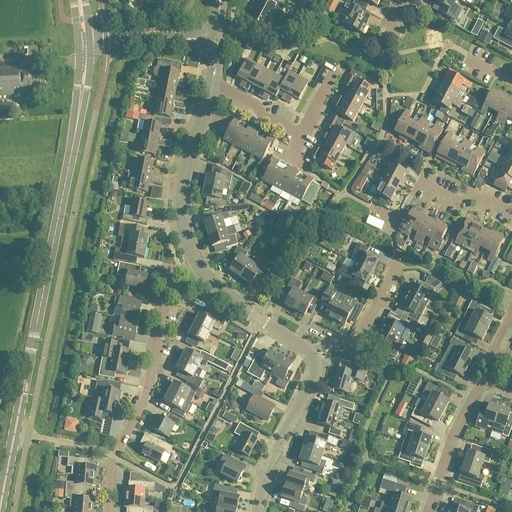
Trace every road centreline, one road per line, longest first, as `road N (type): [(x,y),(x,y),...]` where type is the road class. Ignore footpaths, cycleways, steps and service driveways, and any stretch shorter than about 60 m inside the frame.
road 1 (secondary): [(0,503),(76,119)]
road 2 (residential): [(118,450),(145,396),(168,277),(194,264)]
road 3 (residential): [(194,264),(180,197),(211,84)]
road 4 (residential): [(372,213),(397,226),(417,185),(460,206),(467,193),(511,211)]
road 5 (residential): [(253,511),(313,377),(310,352)]
road 6 (residential): [(310,352),(223,297),(194,264)]
road 7 (residential): [(427,511),(451,434),(468,402),(487,388)]
road 8 (residential): [(213,42),(88,44)]
